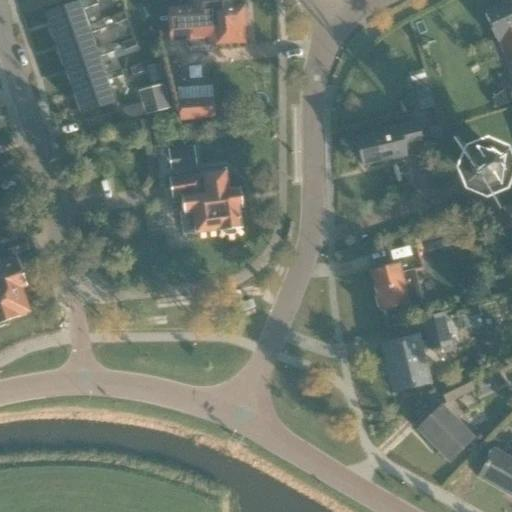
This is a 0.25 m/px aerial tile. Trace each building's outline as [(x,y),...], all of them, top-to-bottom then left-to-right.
[(88,0),(77,4),(78,4),(80,11),(97,5),(95,0),(88,0)] [(500,40),(511,74),(511,0),(510,0),(484,13),(498,41),(500,40)] [(192,8),(168,10),(170,42),(187,41),(187,48),(208,46),(244,43),(243,26),(245,26),(244,10),(230,11),(230,1),(192,4),(192,8)] [(86,27),(80,11),(78,4),(46,15),(55,41),(86,30),(86,27)] [(147,9),(141,11),(145,20),(150,18),(147,9)] [(123,13),(112,17),(115,25),(126,21),(123,13)] [(103,21),(86,27),(86,30),(88,35),(105,29),(103,21)] [(94,51),(88,35),(86,30),(55,41),(64,65),(95,54),(94,51)] [(133,40),(121,44),(124,52),(135,48),(133,40)] [(111,45),(94,51),(95,54),(97,59),(114,53),(111,45)] [(102,75),(97,59),(95,54),(64,65),(72,88),(103,77),(102,75)] [(141,65),(129,69),(132,77),(143,73),(141,65)] [(119,69),(102,75),(103,77),(105,83),(122,76),(119,69)] [(112,103),(105,83),(103,77),(72,88),(81,114),(112,103)] [(138,92),(144,116),(169,109),(163,86),(138,92)] [(212,87),(177,89),(178,101),(180,122),(214,119),(213,99),(212,87)] [(428,88),(414,92),(419,111),(434,107),(428,88)] [(364,167),(406,157),(405,151),(422,147),(416,123),(384,131),(385,133),(357,140),(364,167)] [(444,141),(440,124),(427,127),(431,144),(444,141)] [(183,139),(170,140),(172,149),(185,147),(183,139)] [(172,149),(168,150),(170,167),(196,164),(193,146),(185,147),(172,149)] [(499,156),(486,150),(473,155),(467,169),(472,182),(484,188),(498,183),(504,169),(499,156)] [(228,191),(225,171),(202,174),(203,176),(169,181),(171,199),(181,197),(184,214),(180,215),(183,236),(219,231),(225,236),(236,234),(239,228),(242,228),(239,208),(242,208),(239,189),(228,191)] [(511,204),(502,208),(509,228),(511,226),(511,204)] [(415,241),(418,253),(454,243),(451,231),(415,241)] [(0,326),(5,325),(4,322),(30,313),(21,288),(25,286),(14,256),(0,261),(0,326)] [(415,270),(401,274),(399,266),(373,272),(379,296),(377,296),(380,308),(382,308),(383,311),(405,305),(407,314),(425,309),(415,270)] [(92,272),(86,276),(95,287),(100,282),(92,272)] [(478,307),(468,309),(470,319),(480,316),(478,307)] [(453,344),(445,315),(424,320),(429,340),(420,342),(419,336),(383,345),(396,393),(431,383),(423,352),(453,344)] [(475,390),(468,376),(442,389),(448,403),(475,390)] [(474,439),(442,406),(419,429),(451,462),(474,439)] [(478,477),(511,495),(511,459),(493,449),(478,477)]
